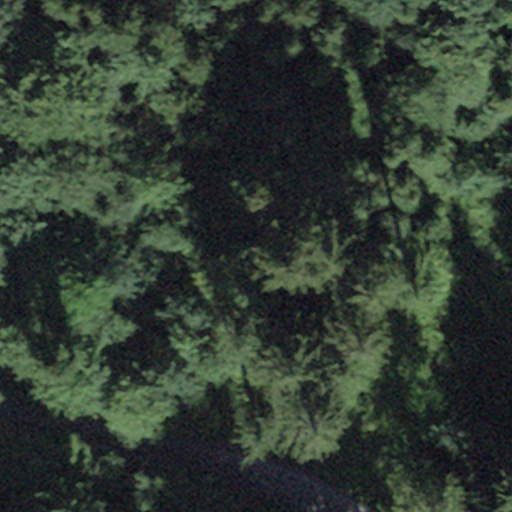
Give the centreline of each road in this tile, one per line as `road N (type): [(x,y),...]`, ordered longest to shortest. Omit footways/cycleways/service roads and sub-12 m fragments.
road 1 (track): [(511,446),(319,417),(49,326),(0,260)]
road 2 (track): [(335,511),(0,404)]
